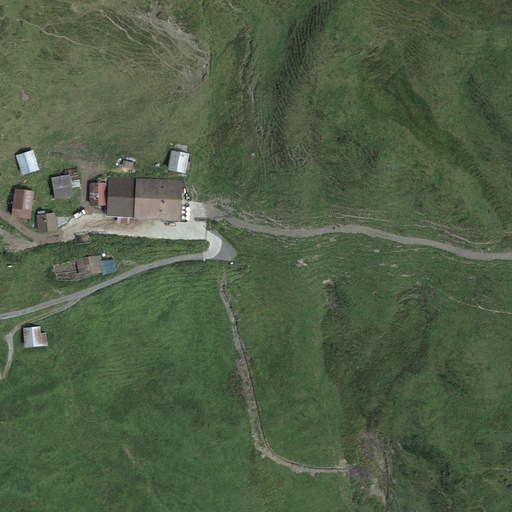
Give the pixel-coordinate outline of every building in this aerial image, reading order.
[(23,173),(37,169),(31,152),(18,156),(23,173)] [(189,163),(185,162),(187,155),(173,152),(170,168),(184,171),(184,168),(188,169),(189,163)] [(70,186),(78,184),(76,169),(64,171),(65,177),(68,176),(70,186)] [(56,197),(71,194),(70,186),(68,176),(65,177),(53,179),(56,197)] [(107,208),(106,213),(118,214),(117,221),(128,221),(129,215),(161,216),(161,217),(171,218),(171,217),(175,217),(177,181),(110,178),(109,208),(107,208)] [(92,204),(105,204),(104,184),(90,184),(90,192),(91,192),(92,204)] [(16,190),(13,215),(29,217),(33,192),(16,190)] [(38,216),(40,231),(55,229),(53,220),(56,219),(56,217),(53,217),(53,214),(38,216)] [(80,274),(102,270),(99,256),(78,260),(80,274)] [(25,329),(26,345),(45,343),(45,334),(39,335),(39,328),(25,329)]
